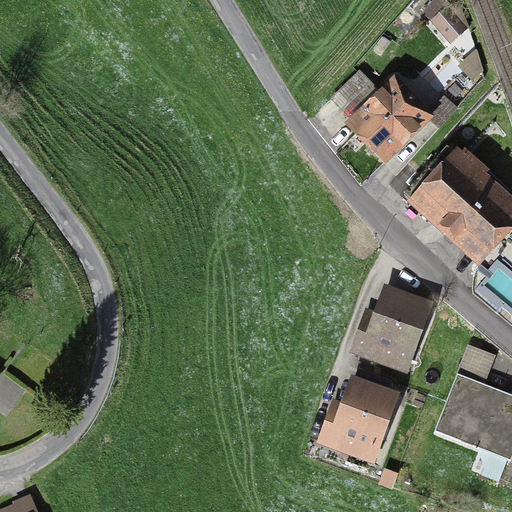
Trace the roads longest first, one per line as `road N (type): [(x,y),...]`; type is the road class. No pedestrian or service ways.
road 1 (unclassified): [(217,0),(328,170),(511,342)]
road 2 (unclassified): [(0,469),(56,443),(87,411),(108,344),(101,278),(89,252),(0,137)]
